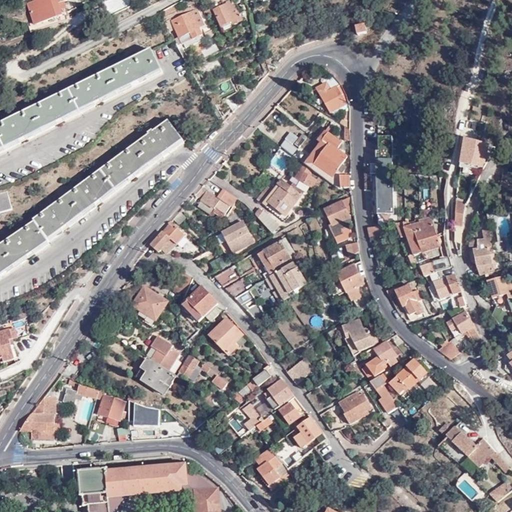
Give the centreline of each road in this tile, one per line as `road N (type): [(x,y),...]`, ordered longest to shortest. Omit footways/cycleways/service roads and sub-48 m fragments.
road 1 (unclassified): [(511,412),(416,344),(382,300),(365,252),(359,97),(342,59),(323,52),(287,69),(129,252)]
road 2 (residential): [(129,252),(192,268),(351,460)]
road 3 (secondary): [(257,511),(193,450),(18,456),(0,448)]
road 4 (unclassified): [(129,252),(0,444)]
